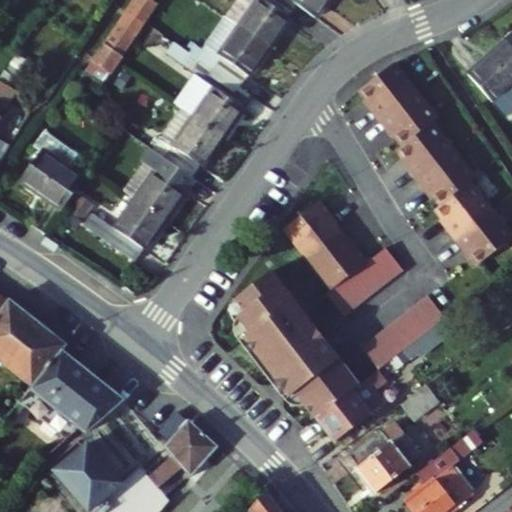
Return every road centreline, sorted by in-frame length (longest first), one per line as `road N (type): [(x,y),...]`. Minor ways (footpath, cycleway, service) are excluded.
road 1 (unclassified): [(140,343),(310,103)]
road 2 (tertiary): [(316,511),(264,453),(140,343)]
road 3 (residential): [(436,277),(331,119),(310,103)]
road 4 (tertiary): [(140,343),(0,246)]
road 5 (unclassified): [(310,103),(347,61),(405,28)]
